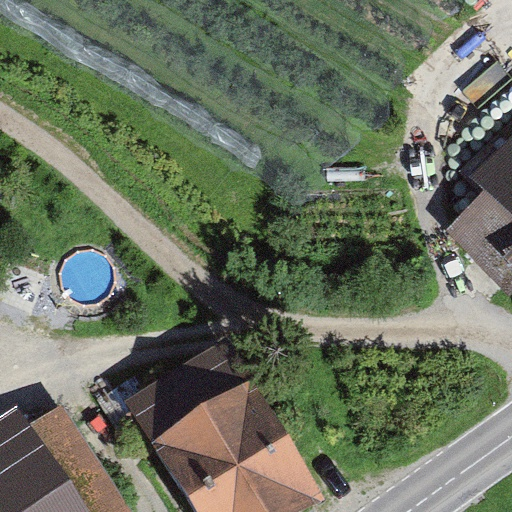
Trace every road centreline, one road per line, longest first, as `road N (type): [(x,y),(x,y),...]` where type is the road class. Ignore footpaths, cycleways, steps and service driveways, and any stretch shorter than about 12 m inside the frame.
road 1 (track): [(0,338),(42,352),(175,337),(357,333),(511,349)]
road 2 (track): [(0,116),(78,174),(248,336)]
road 3 (track): [(511,343),(460,302),(437,232),(432,169),(449,130),(511,74)]
road 4 (track): [(153,511),(42,352)]
road 5 (tertiary): [(412,511),(511,441)]
